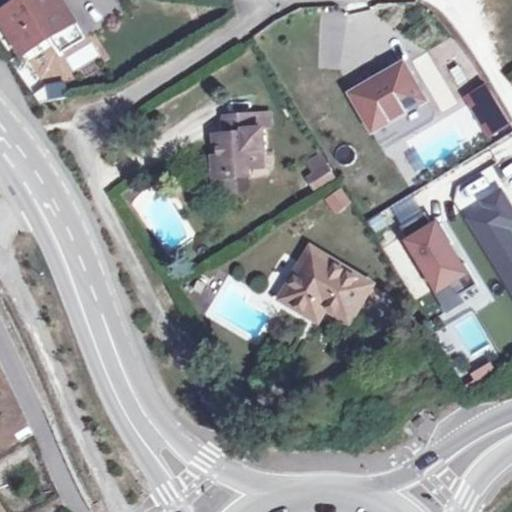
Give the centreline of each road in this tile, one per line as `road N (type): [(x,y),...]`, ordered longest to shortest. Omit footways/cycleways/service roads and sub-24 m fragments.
road 1 (residential): [(183,370),(78,155),(92,124),(244,23),(262,0)]
road 2 (track): [(0,244),(11,283),(123,511)]
road 3 (tertiary): [(0,139),(37,186),(70,253),(116,380)]
road 4 (tertiary): [(303,495),(206,466),(116,380)]
road 5 (secondary): [(511,420),(480,428),(421,471),(342,495)]
road 6 (tertiary): [(116,380),(141,452),(175,511)]
